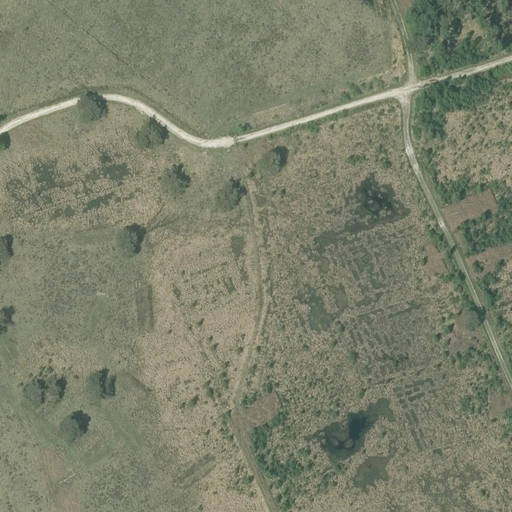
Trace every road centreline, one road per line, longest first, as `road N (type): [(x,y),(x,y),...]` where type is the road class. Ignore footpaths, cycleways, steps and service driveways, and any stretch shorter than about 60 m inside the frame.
road 1 (track): [(409,89),(215,144),(189,139),(138,105),(102,97),(0,132)]
road 2 (track): [(511,381),(413,163),(404,114),(409,89)]
